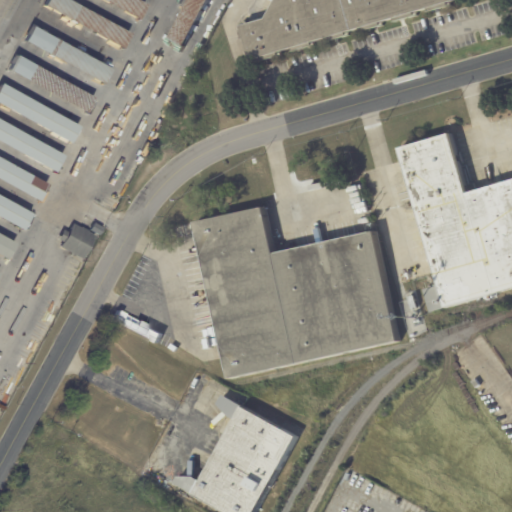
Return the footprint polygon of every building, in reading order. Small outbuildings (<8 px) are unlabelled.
[(46,0),(65,0),(129,35),(120,50),(43,7),(46,0)] [(135,0),(145,5),(137,21),(99,0),(135,0)] [(197,0),(216,0),(189,48),(175,40),(197,0)] [(254,62),(459,3),(458,0),(280,0),(271,20),(245,25),(254,62)] [(41,52),(24,42),(32,27),(110,71),(101,85),(41,52)] [(16,56),(92,98),(84,113),(8,71),(16,56)] [(0,85),(70,124),(61,141),(0,107),(0,85)] [(0,123),(62,158),(53,175),(0,145),(0,123)] [(437,316),(511,292),(511,183),(476,195),(456,134),(405,149),(443,280),(428,285),(437,316)] [(0,160),(46,186),(37,202),(0,181),(0,160)] [(0,198),(31,216),(22,232),(0,219),(0,198)] [(231,383),(408,344),(380,235),(277,255),(268,212),(200,224),(231,383)] [(95,224),(104,230),(100,237),(90,231),(95,224)] [(79,228),(81,229),(81,228),(89,233),(96,237),(83,261),(60,249),(63,243),(58,241),(64,232),(68,234),(73,225),(79,228)] [(0,237),(14,245),(5,261),(0,258),(0,237)] [(228,511),(260,511),(301,439),(245,408),(195,494),(228,511)] [(195,494),(201,482),(180,472),(174,485),(195,494)]
